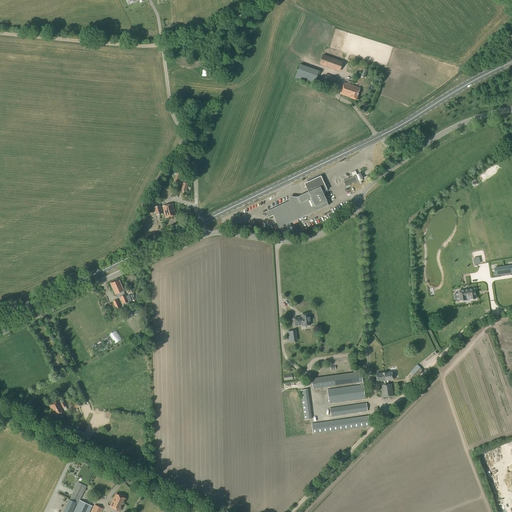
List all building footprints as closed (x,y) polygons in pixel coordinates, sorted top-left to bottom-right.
[(343,62),(323,55),(319,65),(340,73),(343,62)] [(297,66),(295,77),(309,79),(310,76),(316,77),(318,66),(307,65),(307,67),(297,66)] [(334,85),(337,78),(326,74),(323,82),(334,85)] [(356,100),(360,88),(344,83),(340,94),(350,97),(350,98),(356,100)] [(352,177),(343,181),(346,186),(353,182),(354,184),(358,183),(357,182),(362,180),(361,178),(360,174),(357,175),(355,171),(350,173),(351,174),(352,177)] [(305,185),(308,192),(320,187),(323,193),(327,191),(321,177),(305,185)] [(323,193),(320,187),(308,192),(309,193),(299,198),(298,197),(291,197),(292,197),(291,202),(289,201),(269,211),(268,218),(273,215),(279,228),(328,205),(326,201),(327,201),(323,193)] [(165,218),(176,215),(173,204),(162,206),(165,218)] [(156,216),(162,214),(160,205),(154,207),(156,216)] [(511,265),(495,268),(496,275),(511,272),(511,265)] [(115,295),(124,291),(119,280),(110,284),(115,295)] [(476,299),(474,289),(458,291),(460,301),(466,300),(466,299),(469,298),(469,300),(476,299)] [(126,294),(120,297),(123,304),(131,301),(128,295),(126,296),(126,294)] [(310,325),(309,314),(301,315),(301,317),(294,318),(295,326),(302,325),(303,326),(310,325)] [(115,343),(122,339),(117,330),(110,334),(115,343)] [(288,342),(295,342),(294,331),(287,331),(288,342)] [(413,375),(408,379),(411,382),(422,370),(419,368),(417,365),(410,372),(413,375)] [(365,398),(361,372),(312,379),(313,389),(358,383),(358,386),(342,388),(327,390),(329,404),(344,401),(365,398)] [(393,396),(391,380),(393,380),(392,372),(376,374),(377,382),(380,381),(383,397),(393,396)] [(304,420),(311,419),(307,389),(300,390),(304,420)] [(61,404),(59,401),(49,406),(55,417),(65,411),(63,408),(66,406),(64,402),(61,404)] [(366,403),(330,409),(331,416),(367,411),(366,403)] [(313,434),(369,426),(368,416),(312,424),(313,434)] [(88,443),(91,437),(74,429),(72,435),(88,443)] [(83,463),(77,477),(82,479),(81,482),(90,486),(92,483),(90,482),(97,467),(84,460),(83,463)] [(89,511),(92,506),(83,502),(80,500),(85,489),(77,485),(63,511),(71,511),(76,503),(78,504),(73,511),(89,511)] [(120,511),(126,499),(116,494),(110,506),(120,511)]
